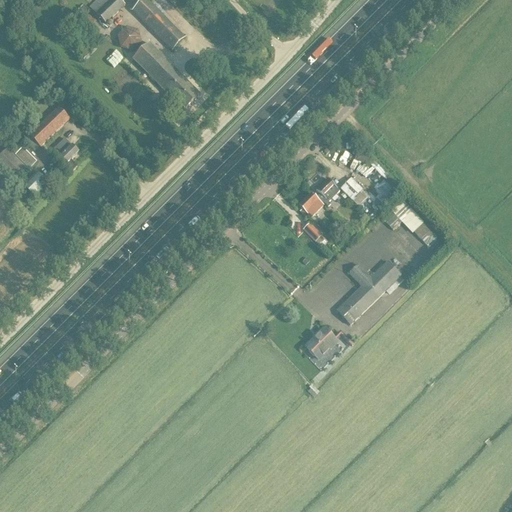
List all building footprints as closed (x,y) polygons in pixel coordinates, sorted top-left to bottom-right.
[(106,25),(125,6),(119,0),(97,0),(89,8),(106,25)] [(146,0),(145,0),(133,12),(172,52),(185,39),(146,0)] [(201,96),(150,43),(133,60),(184,112),(201,96)] [(166,96),(161,96),(157,100),(157,104),(161,108),(166,108),(169,104),(169,100),(166,96)] [(35,119),(41,112),(34,106),(28,113),(35,119)] [(70,120),(59,108),(30,137),(41,149),(70,120)] [(65,140),(54,151),(57,155),(54,157),(57,161),(60,158),(73,171),(73,172),(77,168),(77,167),(71,161),(79,154),(72,147),(71,148),(69,146),(70,145),(65,140)] [(30,170),(37,163),(23,148),(15,156),(30,170)] [(0,157),(0,166),(17,183),(29,171),(8,150),(0,157)] [(359,155),(358,162),(368,164),(370,157),(359,155)] [(23,187),(35,199),(49,185),(37,173),(23,187)] [(386,203),(400,189),(389,179),(376,193),(386,203)] [(316,191),(320,194),(318,197),(328,208),(331,205),(329,203),(340,192),(328,180),(316,191)] [(363,191),(352,180),(341,190),(344,193),(352,201),(363,191)] [(307,219),(309,217),(311,219),(324,207),(312,195),(299,207),(302,210),(300,212),(307,219)] [(304,232),(315,244),(322,237),(310,225),(304,232)] [(404,281),(400,278),(401,277),(388,263),(371,279),(359,266),(349,275),(362,288),(337,312),(350,326),(395,283),(398,286),(404,281)] [(305,347),(319,361),(337,344),(323,330),(305,347)]
